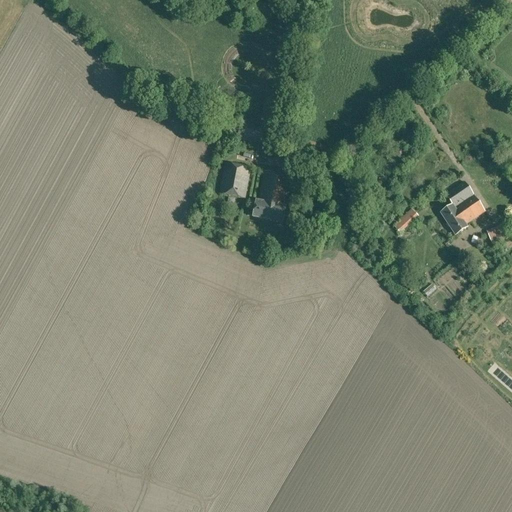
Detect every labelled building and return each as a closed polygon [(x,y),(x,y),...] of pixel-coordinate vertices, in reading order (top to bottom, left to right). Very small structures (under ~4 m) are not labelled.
[(268,27),(274,8),(253,2),(248,21),(268,27)] [(231,110),(232,98),(221,97),(219,109),(231,110)] [(270,146),(275,119),(242,113),(237,139),(270,146)] [(244,199),(250,169),(225,164),(219,193),(244,199)] [(289,177),(264,172),(258,202),(256,201),(253,218),(282,224),(285,207),(283,206),(289,177)] [(455,236),(467,228),(465,225),(485,212),(465,183),(445,196),(452,206),(440,214),(455,236)] [(404,235),(410,230),(407,227),(418,216),(412,210),(399,221),(401,222),(395,228),(400,233),(401,232),(404,235)] [(198,226),(206,223),(204,215),(195,218),(198,226)] [(502,241),(511,237),(511,231),(508,222),(485,231),(490,244),(501,239),(502,241)]
